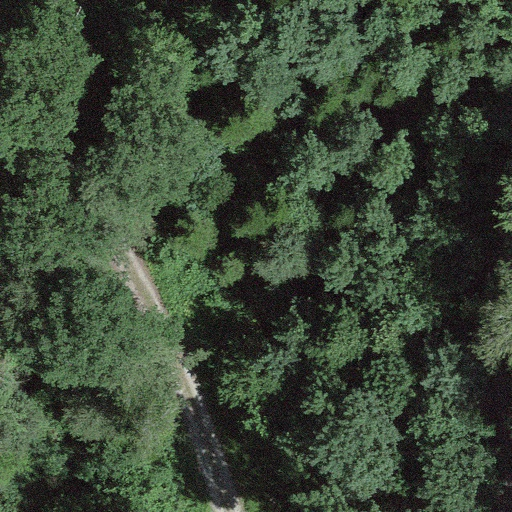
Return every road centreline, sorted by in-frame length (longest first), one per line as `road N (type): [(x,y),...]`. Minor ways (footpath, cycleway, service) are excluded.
road 1 (track): [(225,511),(199,415),(130,264),(0,88)]
road 2 (track): [(511,499),(493,420),(511,254)]
